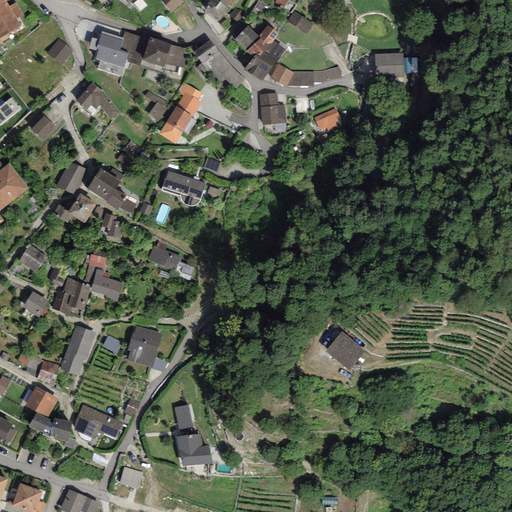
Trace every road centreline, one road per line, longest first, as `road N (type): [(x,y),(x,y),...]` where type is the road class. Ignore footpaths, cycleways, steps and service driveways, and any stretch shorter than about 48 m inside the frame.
road 1 (residential): [(44,0),(152,35),(211,36),(254,90),(256,135)]
road 2 (residential): [(196,322),(168,380),(145,402),(102,495)]
